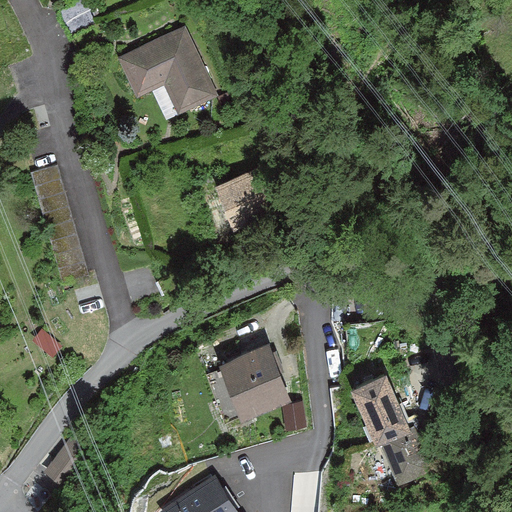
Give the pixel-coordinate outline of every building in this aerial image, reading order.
[(189,24),(121,56),(139,95),(168,82),(182,111),(221,93),(189,24)] [(60,160),(32,167),(65,288),(93,280),(60,160)] [(263,164),(214,184),(233,229),(282,209),(263,164)] [(271,338),(219,360),(244,420),(296,399),(271,338)] [(388,370),(354,384),(377,441),(382,439),(399,483),(436,468),(417,419),(409,422),(388,370)] [(236,511),(216,480),(166,511),(236,511)]
